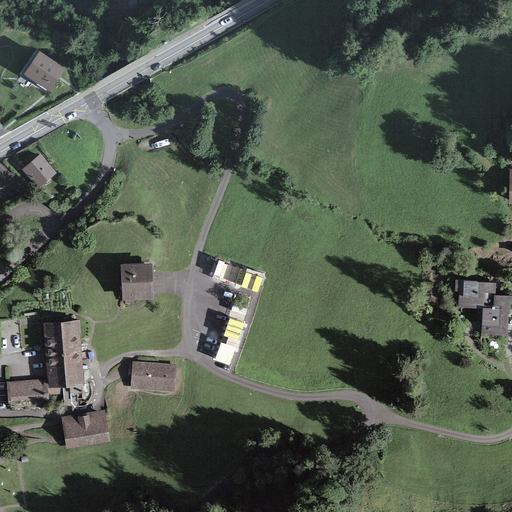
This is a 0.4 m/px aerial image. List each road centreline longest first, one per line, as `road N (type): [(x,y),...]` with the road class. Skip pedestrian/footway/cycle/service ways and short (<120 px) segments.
road 1 (residential): [(113,132),(161,128),(214,95),(242,98),(247,115),(204,241),(187,335),(205,363),(232,377),(308,396),(348,393),(368,398),(376,412),(346,439),(258,456),(199,511)]
road 2 (primary): [(91,99),(272,0)]
road 3 (residential): [(113,132),(97,190),(0,277)]
road 4 (track): [(373,421),(489,438),(511,433)]
